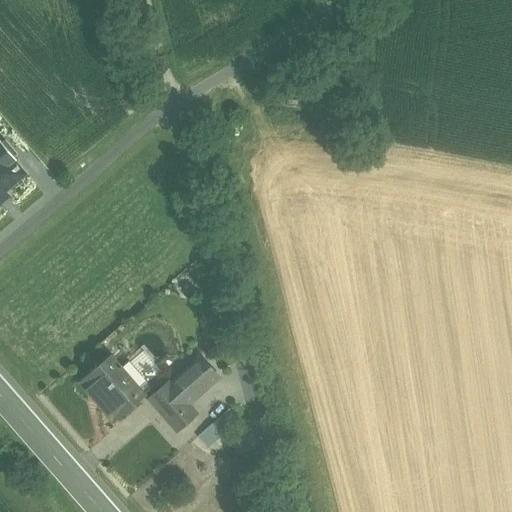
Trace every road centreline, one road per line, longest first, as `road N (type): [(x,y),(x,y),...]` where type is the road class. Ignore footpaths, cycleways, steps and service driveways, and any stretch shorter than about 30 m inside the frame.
road 1 (unclassified): [(174,106),(279,511)]
road 2 (unclassified): [(0,252),(174,106)]
road 3 (unclassified): [(174,106),(348,0)]
road 4 (secondary): [(101,511),(0,395)]
